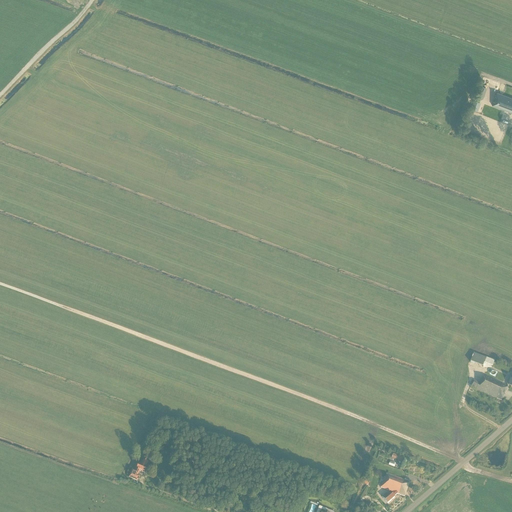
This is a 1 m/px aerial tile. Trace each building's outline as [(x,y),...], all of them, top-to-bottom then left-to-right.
[(19,82),(22,85),(29,77),(26,74),(19,82)] [(491,87),(504,93),(507,87),(493,82),(491,87)] [(492,105),(511,113),(511,98),(497,93),(492,105)] [(477,112),(480,103),(474,101),(470,109),(477,112)] [(474,354),(470,362),(483,367),(484,364),(492,367),(494,361),(474,354)] [(481,383),(479,383),(474,380),(471,386),(501,400),(508,386),(484,375),(481,383)] [(398,455),(393,454),(392,458),(403,462),(404,459),(398,456),(398,455)] [(139,464),(136,471),(132,469),(129,477),(138,481),(139,477),(137,476),(139,471),(146,473),(148,468),(146,467),(148,462),(143,460),(141,465),(139,464)] [(405,496),(410,482),(387,474),(385,478),(384,477),(381,487),(394,492),(392,494),(390,493),(383,499),(388,504),(394,497),(397,494),(405,496)]
